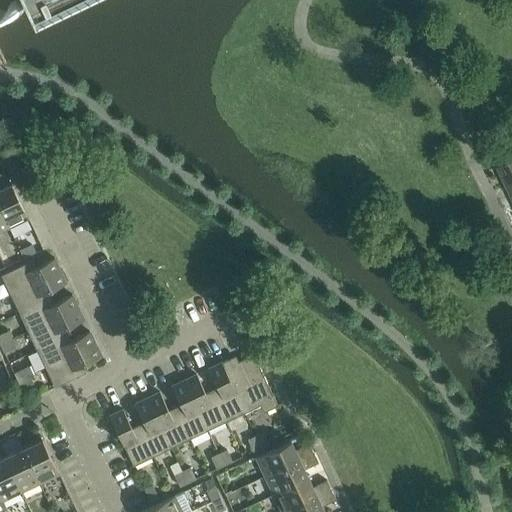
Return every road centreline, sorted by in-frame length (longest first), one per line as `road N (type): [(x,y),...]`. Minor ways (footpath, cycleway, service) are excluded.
road 1 (residential): [(114,511),(63,398),(126,368)]
road 2 (residential): [(126,368),(49,194)]
